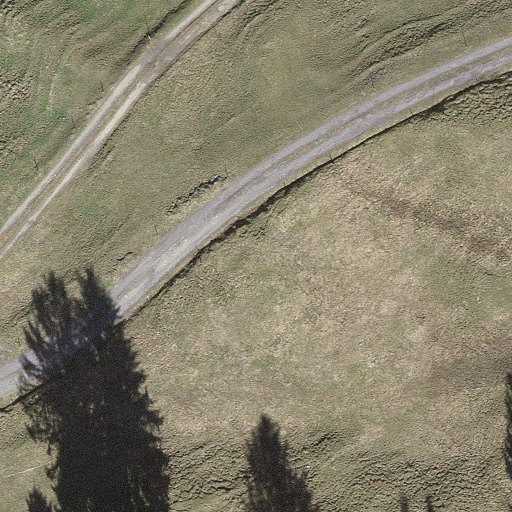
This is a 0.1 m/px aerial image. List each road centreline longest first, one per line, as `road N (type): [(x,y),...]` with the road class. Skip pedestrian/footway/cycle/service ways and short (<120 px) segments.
road 1 (track): [(511,50),(384,106),(203,220),(0,380)]
road 2 (track): [(226,0),(0,248)]
